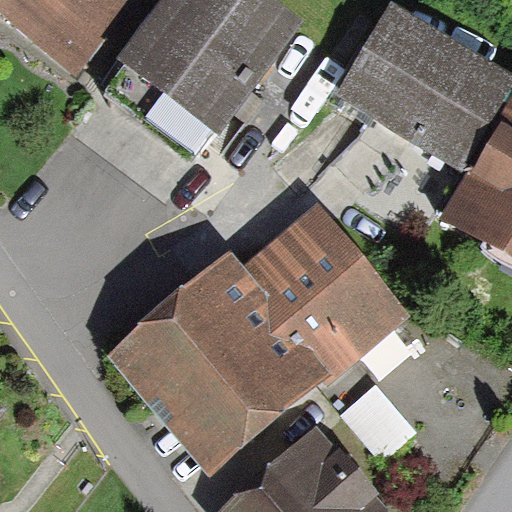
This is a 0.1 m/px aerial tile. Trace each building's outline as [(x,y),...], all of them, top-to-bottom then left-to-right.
[(132,0),(0,0),(0,4),(83,66),(132,0)] [(292,33),(248,0),(189,0),(119,90),(199,152),(292,33)] [(511,100),(511,85),(400,17),(353,92),(472,166),(511,100)] [(511,100),(472,166),(444,212),(511,253),(511,100)] [(209,452),(393,311),(330,229),(249,291),(233,270),(130,349),(209,452)] [(379,385),(340,413),(376,463),(415,434),(379,385)] [(377,511),(322,452),(256,511),(377,511)]
